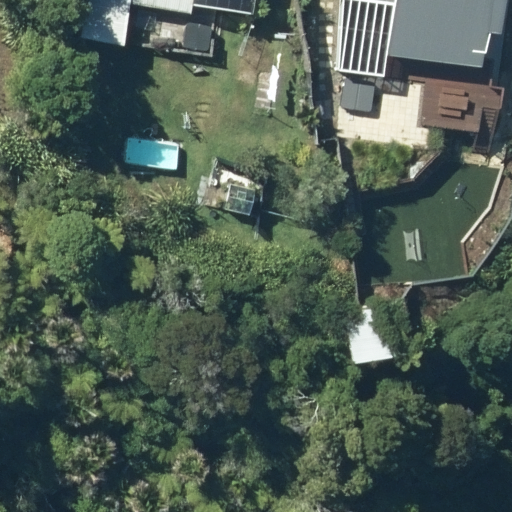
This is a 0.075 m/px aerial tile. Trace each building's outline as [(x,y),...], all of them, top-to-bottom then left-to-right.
[(76,0),(69,37),(113,45),(121,0),(76,0)] [(132,0),(132,7),(184,14),(185,0),(132,0)] [(375,56),(461,64),(464,30),(483,32),(485,0),(354,0),(381,4),(375,56)] [(503,110),(468,108),(466,166),(500,168),(503,110)] [(221,185),(221,216),(254,217),(256,162),(211,161),(210,184),(221,185)] [(334,305),(336,363),(369,362),(367,305),(334,305)]
